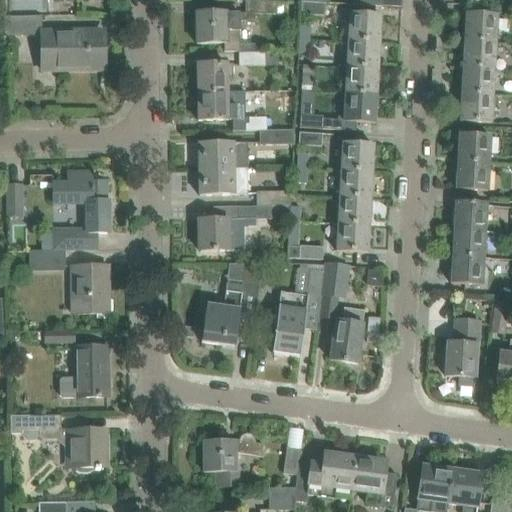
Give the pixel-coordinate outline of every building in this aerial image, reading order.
[(240,32),(240,22),(254,21),(254,14),(277,15),(278,1),(246,1),(245,14),(240,13),(196,14),(197,45),(224,44),(224,52),(239,52),(239,32),(240,32)] [(302,3),(301,16),(324,17),(325,4),(302,3)] [(349,15),(348,42),(380,44),(381,17),(349,15)] [(497,17),(466,15),(464,42),(496,44),(497,17)] [(101,44),(101,32),(42,33),(42,17),(3,17),(4,38),(41,37),(42,72),(59,72),(58,70),(103,70),(104,95),(105,95),(104,44),(101,44)] [(301,25),(300,40),(310,40),(310,26),(301,25)] [(309,55),(310,40),(300,40),(299,54),(309,55)] [(378,71),(380,44),(348,42),(346,69),(378,71)] [(494,70),(496,44),(464,42),(463,69),(494,70)] [(265,53),(239,54),(239,67),(265,67),(265,53)] [(233,65),(197,66),(197,94),(228,93),(228,92),(227,81),(233,81),(233,65)] [(377,97),(378,71),(346,69),(345,95),(377,97)] [(493,97),(494,70),(463,69),(461,95),(493,97)] [(312,79),(302,78),(301,93),(311,93),(312,79)] [(228,93),(198,94),(198,122),(233,121),(233,132),(246,132),(246,125),(249,125),(249,119),(245,119),(245,93),(228,93)] [(310,108),(311,93),(301,93),(301,108),(310,108)] [(375,124),(377,97),(345,95),(343,123),(375,124)] [(491,124),(493,97),(461,95),(460,122),(491,124)] [(323,117),(300,116),(299,129),(323,130),(323,117)] [(249,125),(246,125),(246,132),(260,131),(267,131),(266,118),(249,119),(249,125)] [(293,146),(293,138),(293,131),(267,131),(260,131),(260,146),(293,146)] [(322,148),(322,135),(299,134),(298,147),(322,148)] [(490,138),(459,136),(457,163),(489,165),(490,138)] [(246,144),(198,145),(199,171),(247,170),(246,144)] [(342,145),(340,172),(372,174),(374,147),(342,145)] [(307,156),(298,155),(297,170),(307,170),(307,156)] [(487,192),(489,165),(457,163),(456,190),(487,192)] [(248,196),(247,170),(199,171),(199,197),(248,196)] [(306,185),(307,170),(297,170),(296,184),(306,185)] [(371,201),(372,174),(340,172),(339,199),(371,201)] [(68,185),(53,185),(53,205),(88,204),(88,230),(88,235),(98,235),(107,235),(106,182),(92,182),(92,173),(67,174),(68,185)] [(23,185),(5,185),(6,218),(23,218),(23,185)] [(290,207),(289,192),(256,193),(256,207),(256,208),(270,207),(290,207)] [(369,227),(371,201),(339,199),(338,225),(369,227)] [(487,205),(455,204),(454,231),(485,232),(487,205)] [(237,221),(200,221),(200,253),(232,252),(232,251),(242,251),(242,234),(242,228),(255,228),(255,220),(271,220),(270,207),(256,208),(256,207),(237,208),(237,221)] [(290,208),(289,223),(299,223),(300,209),(290,208)] [(298,238),(299,223),(289,223),(288,237),(298,238)] [(368,254),(369,227),(338,225),(336,252),(368,254)] [(88,230),(52,230),(52,251),(64,251),(65,252),(88,252),(98,252),(98,235),(88,235),(88,230)] [(484,259),(485,232),(454,231),(452,257),(484,259)] [(323,248),(300,247),(300,248),(299,260),(322,261),(323,248)] [(299,260),(300,248),(288,248),(287,260),(299,260)] [(65,271),(65,252),(64,251),(52,251),(28,252),(29,272),(65,271)] [(482,286),(484,259),(452,257),(451,284),(482,286)] [(325,266),(322,297),(345,300),(348,268),(325,266)] [(108,315),(108,267),(71,268),(72,316),(108,315)] [(300,358),(304,329),(308,298),(320,300),(321,297),(323,272),(308,270),(304,297),(281,294),(272,354),(300,358)] [(256,314),(258,297),(260,285),(242,282),(241,295),(226,293),(224,309),(206,306),(201,344),(235,349),(240,312),(256,314)] [(495,305),(491,335),(504,336),(507,307),(495,305)] [(358,366),(364,312),(344,310),(342,324),(335,323),(330,362),(358,366)] [(49,317),(49,326),(78,327),(79,318),(49,317)] [(480,323),(455,322),(454,335),(459,335),(459,345),(447,344),(445,377),(460,378),(459,387),(473,388),(474,379),(475,379),(477,347),(478,347),(480,323)] [(179,328),(178,337),(194,339),(195,329),(179,328)] [(73,332),(45,332),(46,345),(74,344),(73,332)] [(511,386),(511,340),(510,340),(508,355),(500,354),(496,384),(511,386)] [(110,398),(109,348),(74,349),(74,379),(62,379),(60,382),(60,397),(62,399),(110,398)] [(10,434),(19,434),(27,442),(35,442),(39,437),(42,440),(56,440),(65,449),(66,456),(71,456),(71,470),(75,469),(76,473),(78,474),(80,475),(83,475),(85,475),(87,474),(89,474),(91,472),(93,469),(95,469),(95,471),(100,471),(100,469),(107,469),(106,436),(85,436),(85,432),(65,432),(65,430),(60,430),(60,416),(10,417),(10,434)] [(231,444),(203,444),(203,474),(216,474),(216,488),(239,488),(238,472),(236,472),(235,454),(261,458),(262,445),(255,445),(255,441),(253,438),(250,436),(246,435),(243,436),(240,439),(239,442),(231,441),(231,444)] [(301,451),(287,449),(283,475),(297,477),(299,463),(301,451)] [(351,492),(355,458),(330,455),(328,467),(299,463),(297,477),(295,495),(295,503),(306,504),(307,496),(333,500),(335,490),(351,492)] [(393,508),(397,476),(379,474),(381,462),(355,458),(351,492),(365,494),(364,504),(393,508)] [(422,467),(416,511),(418,511),(446,511),(447,505),(452,471),(422,467)] [(452,471),(447,505),(463,508),(462,511),(476,511),(482,476),(452,471)] [(47,500),(69,499),(68,488),(47,489),(47,500)] [(295,503),(295,495),(295,488),(268,489),(269,511),(272,511),(295,511),(295,503)] [(511,511),(511,501),(492,499),(490,511),(511,511)]
